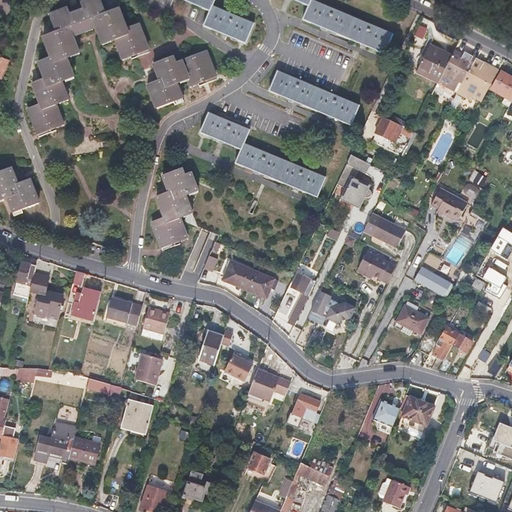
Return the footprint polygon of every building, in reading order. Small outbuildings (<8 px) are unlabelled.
[(61,124),(54,104),(66,99),(60,82),(72,77),(64,57),(77,52),(71,36),(97,26),(104,43),(116,38),(124,57),(130,54),(132,59),(137,57),(135,54),(147,49),(137,23),(125,27),(118,8),(106,12),(101,0),(89,0),(81,3),(84,10),(70,15),(67,8),(47,15),(54,33),(41,38),(49,58),(36,62),(44,80),(30,84),(38,105),(26,109),(37,135),(49,130),(50,133),(56,130),(54,126),(61,124)] [(216,0),(183,0),(211,12),(204,26),(246,44),(255,24),(214,6),(216,0)] [(294,0),(309,6),(304,20),(385,54),(394,33),(315,0),(294,0)] [(420,25),(415,36),(424,40),(429,29),(420,25)] [(419,63),(440,74),(450,55),(429,44),(419,63)] [(172,56),(154,63),(161,80),(148,84),(158,109),(183,99),(177,82),(188,77),(191,84),(197,82),(200,87),(205,85),(203,81),(216,76),(206,50),(187,57),(190,64),(184,67),(181,61),(175,63),(172,56)] [(474,61),(471,59),(472,57),(462,53),(461,55),(452,50),(450,55),(440,74),(437,82),(448,86),(447,88),(453,91),(458,93),(463,96),(473,98),(474,96),(481,99),(489,84),(482,81),(488,69),(481,66),(482,62),(475,59),(474,61)] [(0,73),(0,80),(1,81),(8,62),(0,58),(0,70),(1,71),(0,73)] [(278,71),(270,91),(351,126),(359,106),(278,71)] [(499,109),(505,113),(511,100),(511,79),(500,72),(489,93),(503,102),(499,109)] [(325,178),(244,143),(249,129),(208,112),(199,133),(241,150),(235,163),(316,198),(325,178)] [(508,124),(511,117),(511,116),(506,113),(501,120),(508,124)] [(412,132),(382,116),(373,133),(393,143),(398,134),(408,139),(412,132)] [(370,163),(351,153),(337,182),(345,186),(342,193),(354,200),(358,200),(358,203),(361,203),(361,195),(364,196),(365,197),(366,197),(367,197),(367,196),(368,196),(369,196),(369,195),(370,194),(370,193),(370,192),(370,191),(369,190),(369,189),(368,189),(370,184),(355,176),(359,169),(365,172),(370,163)] [(179,167),(160,174),(167,192),(154,196),(162,217),(149,222),(159,248),(171,243),(173,246),(179,244),(177,238),(185,235),(177,214),(189,210),(182,193),(194,188),(188,172),(182,174),(179,167)] [(13,212),(38,202),(29,180),(16,185),(10,168),(0,171),(0,198),(7,196),(13,212)] [(469,180),(478,185),(484,175),(474,170),(469,180)] [(463,190),(473,199),(480,192),(469,182),(463,190)] [(439,209),(443,211),(442,214),(450,218),(451,215),(457,219),(467,203),(440,188),(431,205),(439,209)] [(380,217),(371,234),(396,247),(405,229),(380,217)] [(511,231),(506,227),(493,249),(511,259),(511,256),(511,231)] [(338,232),(330,228),(327,235),(335,239),(338,232)] [(366,251),(358,267),(372,274),(387,281),(395,266),(366,251)] [(490,251),(486,260),(496,265),(500,256),(490,251)] [(446,254),(437,269),(441,271),(444,266),(446,267),(451,257),(446,254)] [(222,279),(244,288),(251,270),(229,261),(222,279)] [(29,298),(30,293),(34,275),(36,266),(21,263),(14,295),(29,298)] [(372,274),(358,267),(356,270),(370,277),(372,274)] [(251,270),(244,288),(267,298),(274,279),(251,270)] [(75,271),(70,294),(76,295),(71,317),(93,322),(100,292),(83,288),(86,274),(75,271)] [(441,295),(447,284),(424,271),(417,284),(428,290),(420,304),(432,311),(441,295)] [(291,288),(308,295),(315,281),(298,273),(291,288)] [(30,293),(35,294),(39,296),(35,315),(58,320),(63,296),(46,292),(49,278),(34,275),(30,293)] [(506,286),(490,277),(487,283),(482,291),(498,300),(506,286)] [(478,292),(482,285),(474,280),(470,287),(478,292)] [(453,287),(447,284),(441,295),(446,299),(453,287)] [(331,295),(321,290),(311,311),(320,316),(322,312),(328,300),(331,295)] [(114,299),(112,305),(111,311),(108,311),(106,319),(137,326),(143,306),(114,299)] [(332,299),(328,300),(322,312),(327,314),(326,317),(335,322),(350,317),(354,307),(345,302),(334,305),(332,299)] [(288,322),(294,325),(304,304),(298,302),(288,322)] [(407,302),(405,306),(416,313),(419,308),(407,302)] [(416,313),(405,306),(396,322),(420,335),(429,320),(416,313)] [(165,333),(167,323),(170,313),(149,308),(144,328),(165,333)] [(445,325),(459,333),(460,330),(447,322),(445,325)] [(436,357),(443,361),(443,360),(453,343),(458,334),(459,333),(445,325),(439,336),(444,339),(440,346),(437,344),(431,354),(436,357)] [(165,333),(144,328),(142,335),(163,341),(165,333)] [(428,355),(439,336),(427,330),(417,349),(428,355)] [(214,365),(219,351),(223,336),(207,332),(198,360),(214,365)] [(458,334),(453,343),(467,351),(472,342),(458,334)] [(248,353),(253,356),(258,360),(262,354),(253,346),(248,353)] [(376,346),(365,366),(379,364),(386,352),(376,346)] [(136,381),(146,383),(156,386),(164,359),(143,353),(136,381)] [(437,371),(443,361),(436,357),(430,368),(437,371)] [(487,372),(495,377),(504,362),(496,357),(487,372)] [(230,360),(227,366),(225,371),(235,375),(234,379),(244,383),(250,369),(230,360)] [(443,361),(437,371),(446,373),(451,364),(443,360),(443,361)] [(454,367),(450,374),(457,377),(460,370),(454,367)] [(1,376),(18,377),(19,369),(5,368),(3,368),(1,376)] [(34,379),(36,379),(38,371),(19,369),(18,377),(34,379)] [(291,384),(279,379),(257,370),(245,402),(266,411),(271,400),(282,405),(291,384)] [(38,371),(36,379),(47,379),(48,372),(38,371)] [(87,389),(98,392),(108,394),(107,399),(118,403),(122,388),(90,379),(87,389)] [(292,389),(296,390),(299,392),(303,385),(296,381),(292,389)] [(302,419),(303,417),(303,416),(313,420),(319,404),(300,395),(292,414),(302,419)] [(400,407),(397,414),(402,416),(401,418),(425,428),(434,407),(405,395),(400,407)] [(9,402),(0,399),(0,438),(1,439),(4,428),(4,427),(6,421),(4,420),(9,402)] [(392,427),(397,414),(400,407),(380,400),(372,419),(380,422),(392,427)] [(120,430),(133,433),(145,437),(152,408),(128,401),(120,430)] [(228,417),(232,419),(236,420),(239,413),(231,410),(228,417)] [(377,429),(389,434),(392,427),(380,422),(377,429)] [(55,424),(53,432),(74,437),(76,429),(55,424)] [(6,457),(10,458),(13,459),(18,440),(13,439),(15,429),(4,427),(4,428),(0,445),(0,459),(5,460),(6,457)] [(65,452),(70,453),(73,439),(74,437),(53,432),(51,438),(39,436),(33,460),(45,462),(46,460),(47,455),(60,459),(63,459),(65,452)] [(511,458),(511,438),(496,433),(490,449),(511,458)] [(73,439),(70,453),(68,459),(85,463),(85,461),(94,463),(99,445),(73,439)] [(202,463),(207,465),(211,466),(215,456),(206,452),(202,463)] [(247,467),(255,471),(263,474),(270,460),(254,452),(247,467)] [(59,464),(60,459),(47,455),(46,460),(59,464)] [(336,458),(328,455),(321,473),(329,477),(333,468),(332,468),(336,458)] [(286,511),(287,511),(293,498),(292,497),(298,483),(295,482),(299,474),(324,486),(329,477),(321,473),(300,463),(279,511),(286,511)] [(479,473),(473,495),(500,503),(507,481),(479,473)] [(183,498),(188,500),(193,502),(194,498),(201,501),(204,491),(209,493),(213,485),(190,476),(183,494),(185,494),(183,498)] [(107,493),(114,495),(121,497),(125,482),(111,479),(107,493)] [(382,502),(390,506),(399,509),(405,494),(408,487),(391,481),(386,479),(385,483),(382,484),(378,495),(379,498),(384,500),(382,502)] [(332,487),(342,490),(351,494),(343,511),(351,511),(361,491),(335,480),(332,487)] [(58,497),(62,498),(66,498),(69,486),(62,484),(58,497)] [(140,509),(144,510),(147,511),(146,511),(160,511),(161,511),(164,511),(166,511),(172,496),(147,488),(140,509)] [(334,511),(340,500),(329,495),(321,511),(334,511)] [(278,511),(254,502),(249,511),(278,511)]
